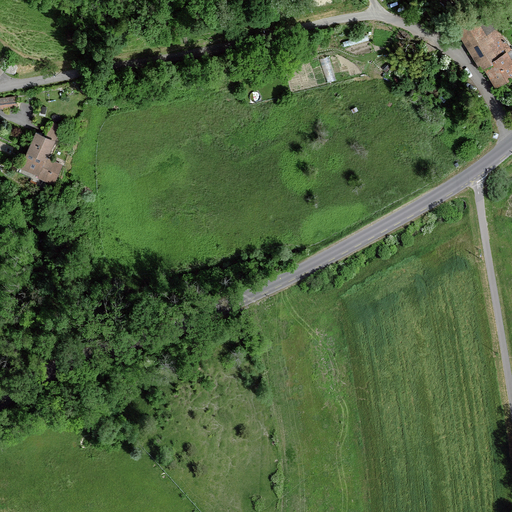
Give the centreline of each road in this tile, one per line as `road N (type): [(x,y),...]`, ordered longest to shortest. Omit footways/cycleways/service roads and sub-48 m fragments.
road 1 (unclassified): [(0,88),(382,16),(452,49),(511,129)]
road 2 (tertiary): [(476,170),(274,284),(59,366),(0,399)]
road 3 (unclassified): [(476,170),(511,394)]
